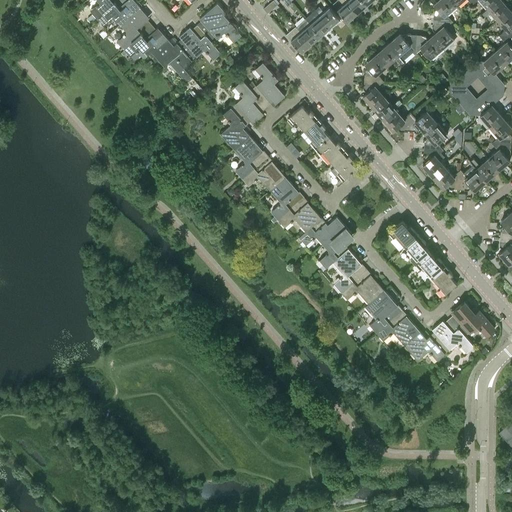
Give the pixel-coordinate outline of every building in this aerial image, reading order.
[(98,0),(99,1),(96,4),(97,4),(90,10),(97,17),(116,0),(98,0)] [(134,0),(116,0),(97,17),(104,25),(110,20),(111,20),(114,17),(120,24),(140,7),(134,0)] [(267,12),(277,4),(274,0),(272,0),(263,8),(267,12)] [(347,20),(357,12),(346,0),(339,0),(342,3),(336,8),(347,20)] [(363,0),(346,0),(357,12),(366,4),(363,0)] [(446,14),(456,5),(451,0),(437,0),(434,3),(437,7),(433,10),(433,19),(452,20),(446,14)] [(498,19),(509,9),(501,0),(496,0),(488,7),(480,14),(483,17),(491,11),(498,19)] [(224,14),(226,12),(217,2),(199,18),(201,20),(197,24),(213,43),(213,42),(225,32),(228,35),(234,41),(242,35),(224,14)] [(330,26),(339,18),(329,6),(323,11),(318,6),(315,9),(330,26)] [(148,19),(150,17),(140,7),(120,24),(126,31),(123,34),(123,35),(117,41),(121,45),(124,48),(152,24),(148,19)] [(321,35),(330,26),(315,9),(305,17),(321,35)] [(511,11),(509,9),(498,19),(506,29),(499,35),(511,35),(511,11)] [(93,13),(88,18),(91,22),(97,17),(93,13)] [(311,43),(321,35),(305,17),(296,25),(311,43)] [(445,27),(452,20),(433,19),(432,28),(435,32),(432,35),(442,47),(453,37),(445,27)] [(158,27),(156,29),(152,24),(124,48),(131,56),(137,51),(141,48),(147,55),(152,52),(168,38),(158,27)] [(213,42),(213,43),(197,24),(192,28),(190,26),(179,36),(182,38),(197,56),(204,50),(207,53),(208,53),(214,59),(222,52),(213,42)] [(301,51),(311,43),(296,25),(286,34),(291,39),(301,51)] [(406,33),(403,36),(400,32),(388,43),(402,59),(412,51),(414,54),(416,34),(406,33)] [(428,38),(425,35),(416,34),(414,54),(421,47),(430,57),(442,47),(432,35),(428,38)] [(511,35),(499,35),(505,42),(495,50),(506,62),(511,56),(511,35)] [(168,38),(151,52),(166,67),(170,63),(187,82),(193,78),(184,68),(197,56),(182,38),(177,42),(173,38),(170,40),(168,38)] [(402,59),(388,43),(377,53),(387,65),(395,58),(401,65),(405,62),(402,59)] [(494,72),(506,62),(495,50),(484,61),(480,60),(479,74),(487,83),(504,85),(504,83),(494,72)] [(377,73),(387,65),(377,53),(365,63),(368,66),(364,69),(364,79),(383,80),(377,73)] [(227,58),(233,65),(236,63),(230,56),(227,58)] [(477,73),(478,60),(473,60),(464,68),(472,77),(477,73)] [(274,83),(278,79),(263,62),(256,68),(261,75),(260,76),(263,79),(251,89),(267,108),(272,103),(274,105),(285,95),(280,89),(279,89),(274,83)] [(467,81),(472,77),(464,68),(460,72),(467,81)] [(447,80),(441,72),(437,76),(444,83),(447,80)] [(463,85),(467,81),(460,72),(450,80),(450,83),(463,85)] [(251,89),(243,79),(235,86),(241,93),(240,93),(243,97),(235,103),(251,121),(253,123),(264,114),(262,111),(267,108),(251,89)] [(376,86),(383,80),(364,79),(363,88),(366,92),(362,95),(373,107),(385,96),(376,86)] [(467,91),(464,87),(449,86),(449,90),(457,100),(467,91)] [(461,104),(471,96),(467,91),(457,100),(461,104)] [(503,94),(503,93),(486,92),(477,99),(476,114),(480,114),(490,125),(502,115),(492,104),(503,94)] [(394,108),(407,97),(404,93),(392,104),(385,96),(373,107),(383,118),(394,108)] [(474,113),(474,100),(471,96),(461,104),(469,113),(474,113)] [(243,127),(251,121),(235,103),(223,114),(229,120),(228,121),(231,124),(221,133),(234,148),(250,135),(243,127)] [(310,110),(308,112),(302,105),(288,117),(293,123),(295,121),(304,130),(318,118),(310,110)] [(410,111),(403,117),(394,108),(383,118),(393,129),(396,126),(399,130),(409,131),(410,111)] [(425,132),(436,122),(426,110),(416,118),(410,111),(409,131),(418,131),(421,128),(425,132)] [(509,130),(511,127),(511,126),(502,115),(490,125),(499,135),(495,138),(492,141),(511,143),(511,133),(509,130)] [(323,129),(325,127),(318,118),(304,130),(312,140),(310,142),(315,148),(329,135),(323,129)] [(437,141),(446,133),(436,122),(425,132),(428,135),(424,138),(424,148),(443,149),(437,141)] [(452,132),(455,136),(461,131),(458,127),(452,132)] [(461,131),(455,136),(454,137),(461,146),(462,131),(461,131)] [(264,150),(263,150),(250,135),(234,148),(245,160),(241,163),(242,164),(236,170),(242,177),(268,155),(264,150)] [(337,141),(335,143),(329,135),(315,148),(320,154),(323,152),(331,161),(345,149),(337,141)] [(510,152),(511,143),(492,141),(498,149),(488,157),(498,169),(509,159),(507,155),(510,152)] [(440,151),(443,149),(424,148),(423,157),(426,161),(422,164),(432,175),(444,165),(440,160),(444,156),(440,151)] [(350,160),(352,158),(345,149),(331,161),(335,166),(330,169),(336,175),(337,174),(342,179),(356,167),(350,160)] [(272,161),(272,160),(268,155),(242,177),(249,185),(255,179),(256,181),(260,178),(270,190),(285,176),(272,161)] [(488,157),(480,164),(474,157),(470,160),(477,167),(487,179),(498,169),(488,157)] [(475,189),(487,179),(477,167),(473,163),(463,172),(460,168),(459,188),(468,189),(471,186),(475,189)] [(460,168),(453,175),(444,165),(432,175),(442,187),(446,184),(449,187),(459,188),(460,168)] [(299,191),(299,192),(285,176),(270,190),(280,202),(277,205),(271,211),(275,215),(276,217),(278,219),(304,196),(299,191)] [(308,202),(304,196),(278,219),(284,226),(291,221),(292,222),(295,219),(305,231),(306,231),(321,217),(308,202)] [(511,210),(501,220),(504,224),(500,227),(499,236),(511,237),(511,210)] [(322,243),(344,224),(337,216),(327,224),(321,217),(306,231),(305,231),(299,236),(306,244),(312,238),(313,239),(316,236),(322,243)] [(410,225),(408,227),(402,220),(388,233),(393,238),(395,236),(404,246),(418,234),(410,225)] [(342,241),(351,233),(344,224),(322,243),(328,250),(325,253),(326,254),(319,260),(323,264),(324,265),(326,267),(332,262),(348,248),(342,241)] [(423,245),(426,243),(418,234),(404,246),(413,256),(410,258),(415,264),(429,251),(423,245)] [(511,243),(511,244),(511,243),(511,237),(499,236),(499,245),(502,249),(498,252),(509,264),(511,260),(511,243)] [(362,263),(361,263),(348,248),(332,262),(343,274),(339,277),(340,278),(334,283),(340,291),(366,268),(362,263)] [(438,256),(435,258),(429,251),(415,264),(420,270),(423,267),(431,277),(445,265),(438,256)] [(451,276),(453,274),(445,265),(431,277),(440,287),(438,290),(442,295),(457,283),(451,276)] [(370,273),(366,268),(340,291),(347,298),(353,293),(354,294),(358,291),(368,303),(384,289),(370,273)] [(397,305),(384,289),(368,303),(365,306),(377,319),(370,325),(376,332),(402,309),(398,304),(397,305)] [(469,307),(464,301),(452,311),(454,313),(450,317),(466,335),(478,325),(480,328),(481,328),(487,334),(494,328),(478,310),(474,314),(469,307)] [(406,315),(406,314),(402,309),(376,332),(383,340),(389,334),(390,335),(393,332),(404,344),(420,330),(406,315)] [(474,345),(466,335),(450,317),(445,321),(443,319),(432,329),(434,331),(450,349),(456,343),(460,347),(460,346),(466,352),(474,345)] [(434,331),(426,338),(420,330),(404,344),(417,360),(427,351),(430,354),(431,353),(437,360),(450,349),(434,331)] [(378,358),(374,361),(378,366),(382,362),(378,358)] [(411,399),(413,402),(417,406),(422,402),(415,395),(411,399)] [(511,411),(511,422),(511,421),(499,431),(506,439),(507,439),(511,444),(511,408),(511,410),(511,411)]
